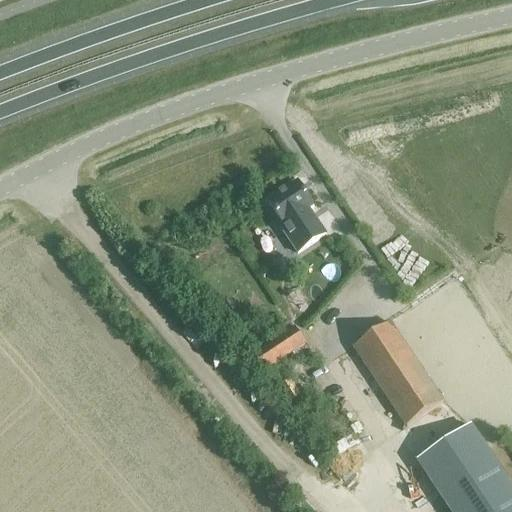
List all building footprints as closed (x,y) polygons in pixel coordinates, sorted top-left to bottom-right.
[(298,186),(270,204),(285,227),(287,226),(304,251),(323,238),(306,213),(313,208),(298,186)] [(238,321),(226,332),(234,340),(245,329),(238,321)] [(407,428),(443,403),(390,325),(354,349),(407,428)] [(265,373),(305,346),(294,330),(254,357),(265,373)] [(386,430),(392,452),(404,449),(399,427),(386,430)] [(449,511),(511,511),(511,486),(472,427),(417,464),(449,511)]
